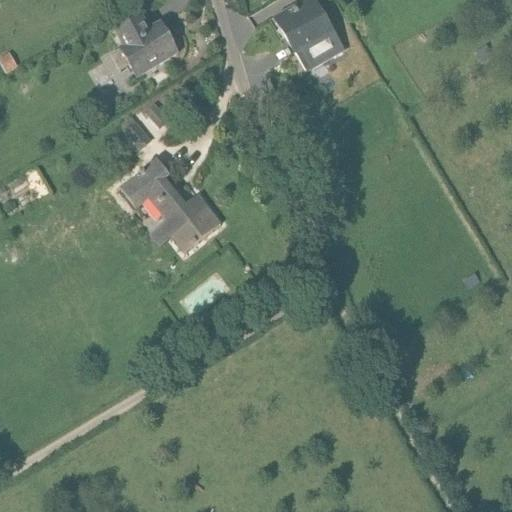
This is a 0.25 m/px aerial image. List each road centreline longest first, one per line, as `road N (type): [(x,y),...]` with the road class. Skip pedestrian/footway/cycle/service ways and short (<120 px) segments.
road 1 (track): [(0,478),(264,322),(321,278)]
road 2 (track): [(451,511),(321,278)]
road 3 (unclassified): [(321,278),(250,110)]
